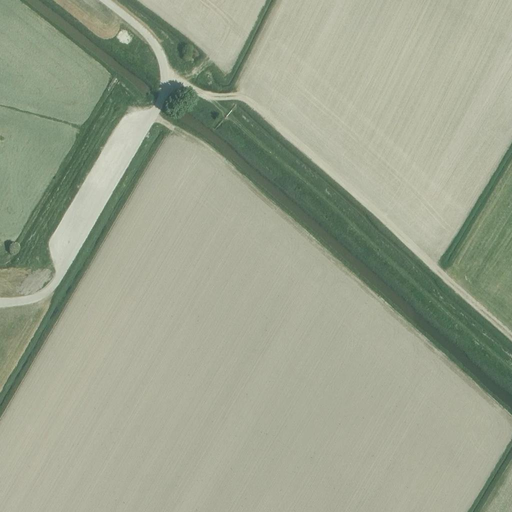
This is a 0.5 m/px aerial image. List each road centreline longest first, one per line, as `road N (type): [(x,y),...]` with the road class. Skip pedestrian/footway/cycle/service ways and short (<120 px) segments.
road 1 (track): [(207,95),(511,375)]
road 2 (track): [(207,95),(243,97),(511,337)]
road 3 (unclassified): [(0,302),(35,298),(52,286),(157,110),(161,57),(104,0)]
